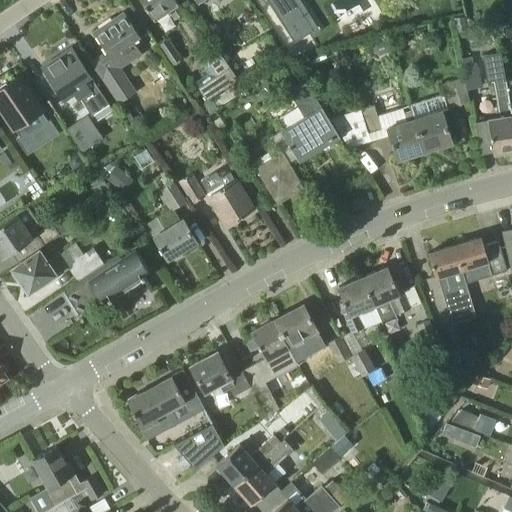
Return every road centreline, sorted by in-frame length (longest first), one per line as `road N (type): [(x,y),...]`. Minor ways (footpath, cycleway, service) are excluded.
road 1 (residential): [(64,387),(267,272),(449,200),(511,185)]
road 2 (residential): [(173,511),(64,387)]
